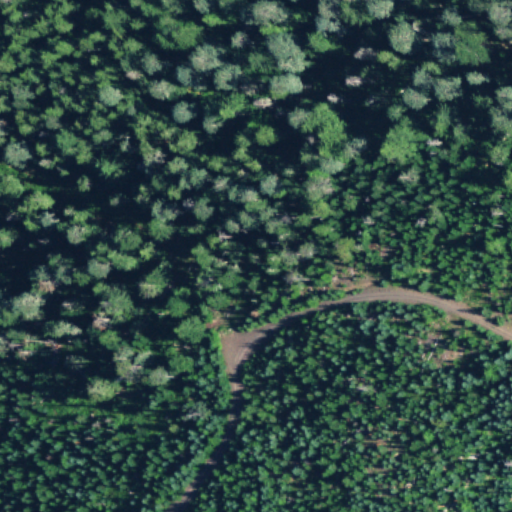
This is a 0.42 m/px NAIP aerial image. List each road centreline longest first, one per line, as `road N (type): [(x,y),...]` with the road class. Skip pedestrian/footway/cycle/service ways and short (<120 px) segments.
road 1 (track): [(163,511),(224,411),(224,376),(241,342),(309,300),(371,294),(432,304),(511,344)]
road 2 (track): [(224,376),(165,232),(81,179),(0,155)]
